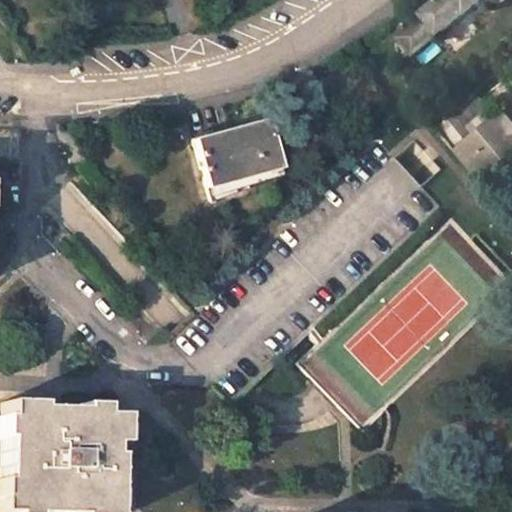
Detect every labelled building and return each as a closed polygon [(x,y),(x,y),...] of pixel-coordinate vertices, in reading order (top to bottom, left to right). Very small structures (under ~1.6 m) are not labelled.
[(445,0),(423,19),(440,38),(441,39),(467,19),(468,21),(487,5),(485,2),(487,0),(445,0)] [(401,43),(414,59),(440,38),(423,19),(417,24),(412,19),(403,25),(401,43)] [(511,133),(511,127),(500,113),(455,151),(473,172),(496,153),(501,159),(511,150),(511,136),(510,135),(511,133)] [(256,127),(186,153),(206,204),(276,179),(256,127)] [(123,450),(124,419),(81,418),(81,412),(43,411),(44,406),(7,405),(4,481),(0,481),(0,511),(117,511),(119,461),(114,461),(114,449),(123,450)]
